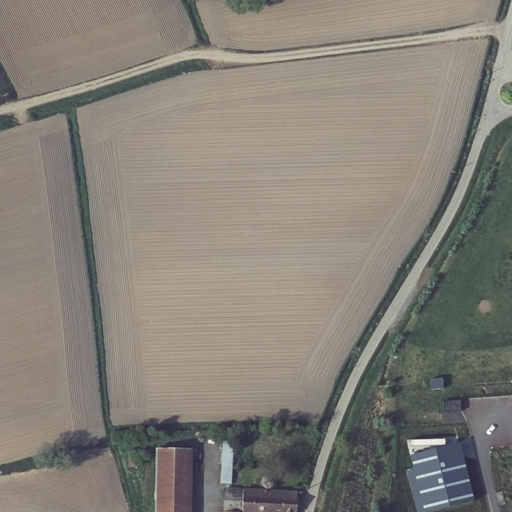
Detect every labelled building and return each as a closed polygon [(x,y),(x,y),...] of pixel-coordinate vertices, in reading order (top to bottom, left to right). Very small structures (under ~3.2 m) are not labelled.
[(443,401),(444,413),(462,412),(461,400),(443,401)] [(220,484),(231,484),(235,430),(224,430),(220,484)] [(416,511),(430,511),(473,501),(459,444),(411,455),(414,470),(407,472),(416,511)] [(155,511),(190,511),(192,449),(156,448),(155,511)] [(139,452),(129,452),(129,467),(139,467),(139,452)] [(295,511),(297,489),(245,488),(245,486),(224,487),(222,511),(219,511),(295,511)]
